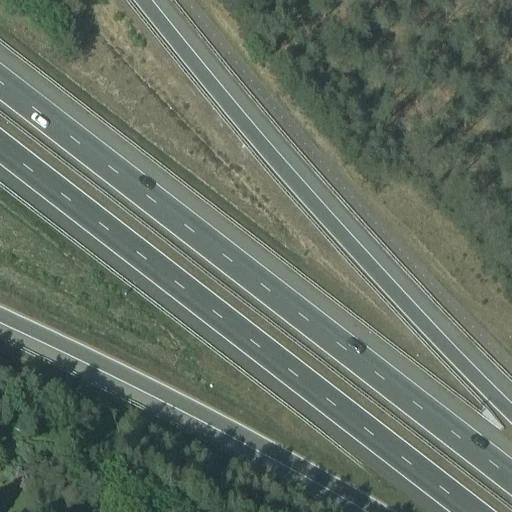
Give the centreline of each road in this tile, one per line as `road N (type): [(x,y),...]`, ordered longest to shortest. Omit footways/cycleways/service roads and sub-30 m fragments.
road 1 (motorway): [(511,481),(0,85)]
road 2 (motorway): [(0,147),(470,511)]
road 3 (motorway): [(511,415),(301,192),(141,0)]
road 4 (motorway): [(0,315),(376,511)]
